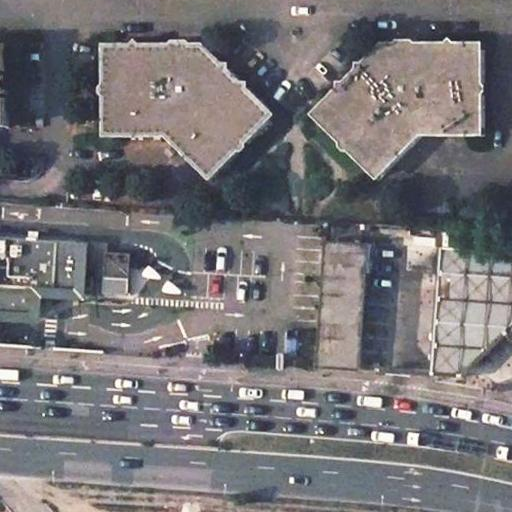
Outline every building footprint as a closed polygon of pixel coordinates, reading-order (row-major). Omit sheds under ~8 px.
[(380,40),(309,114),(378,180),(423,136),(481,136),(482,40),(380,40)] [(205,43),(103,44),(105,137),(167,137),(212,181),(277,114),(205,43)] [(0,126),(10,127),(10,46),(0,45),(0,126)] [(207,195),(181,193),(180,211),(206,212),(207,195)] [(0,288),(80,293),(82,244),(0,237),(0,288)] [(371,243),(328,240),(316,363),(339,365),(344,365),(349,364),(353,361),(355,357),(356,352),(357,346),(363,272),(370,273),(371,243)] [(511,252),(444,248),(433,376),(466,378),(511,336),(511,337),(511,252)] [(131,255),(108,254),(106,277),(131,278),(131,255)]
